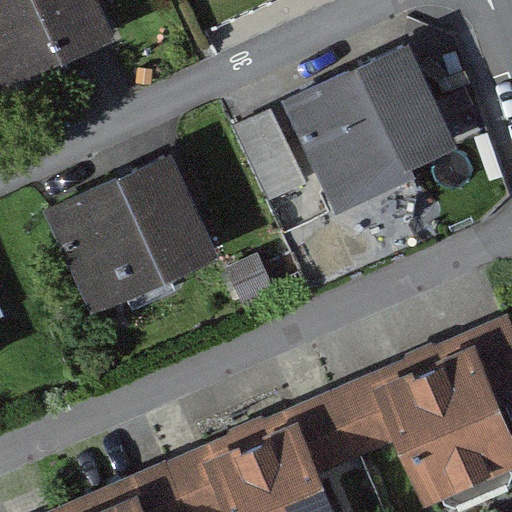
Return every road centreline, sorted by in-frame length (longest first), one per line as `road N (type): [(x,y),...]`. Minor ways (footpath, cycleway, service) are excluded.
road 1 (residential): [(0,456),(511,234)]
road 2 (residential): [(386,0),(0,176)]
